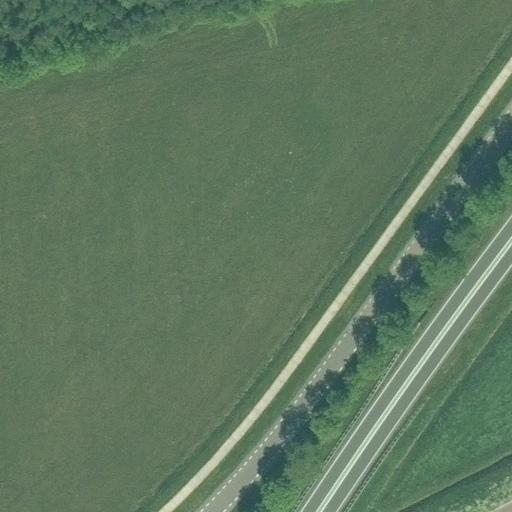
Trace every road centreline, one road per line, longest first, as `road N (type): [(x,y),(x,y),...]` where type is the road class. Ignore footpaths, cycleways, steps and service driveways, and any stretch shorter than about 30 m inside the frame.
road 1 (tertiary): [(212,511),(283,432),(511,119)]
road 2 (trunk): [(314,511),(511,235)]
